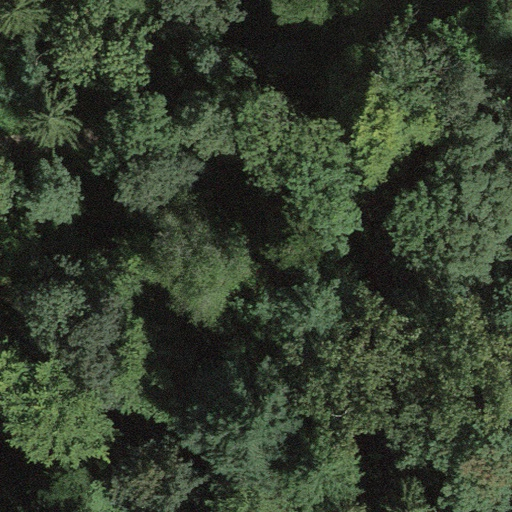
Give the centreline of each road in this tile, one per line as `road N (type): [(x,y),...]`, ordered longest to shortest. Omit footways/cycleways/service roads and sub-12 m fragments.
road 1 (track): [(483,284),(237,267),(110,377),(79,494),(86,511)]
road 2 (track): [(511,300),(214,145),(28,128),(0,141)]
